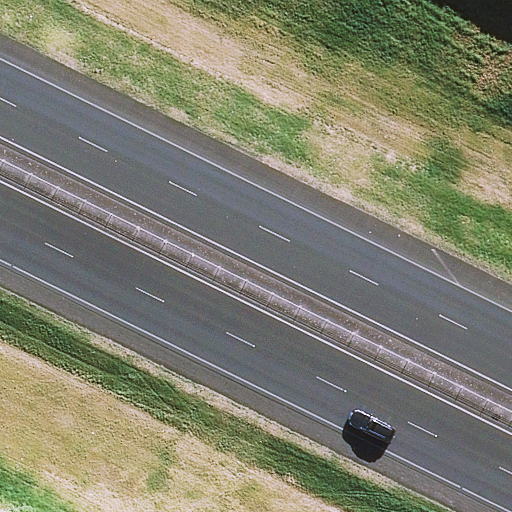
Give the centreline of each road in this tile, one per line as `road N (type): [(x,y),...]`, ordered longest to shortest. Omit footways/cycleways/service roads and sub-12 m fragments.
road 1 (motorway): [(0,106),(511,358)]
road 2 (motorway): [(511,481),(0,231)]
